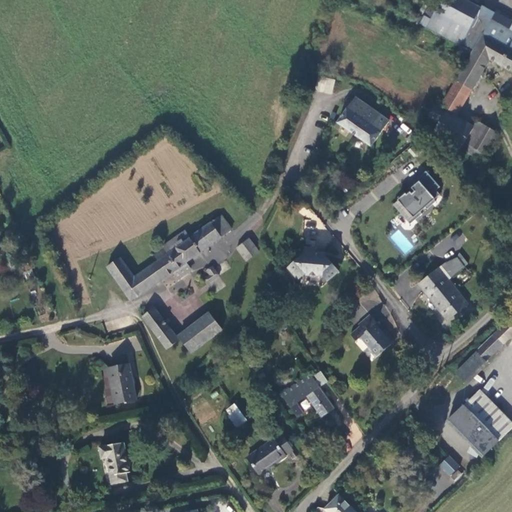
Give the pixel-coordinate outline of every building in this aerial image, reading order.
[(431,19),(426,27),(472,52),(492,19),(481,13),(477,20),(442,0),(431,19)] [(442,0),(477,20),(481,13),(482,7),(468,0),(442,0)] [(434,11),(428,7),(424,14),(430,17),(434,11)] [(431,19),(424,15),(420,24),(426,27),(431,19)] [(511,29),(492,19),(472,52),(441,107),(447,110),(458,116),(491,62),(511,73),(511,29)] [(335,80),(318,76),(315,91),(332,95),(335,80)] [(391,121),(356,96),(337,123),(357,137),(372,147),(382,133),(391,121)] [(435,105),(435,103),(425,101),(420,111),(429,115),(435,105)] [(479,160),(483,153),(475,148),(487,126),(475,120),(473,125),(458,116),(447,110),(446,111),(435,105),(429,115),(428,116),(439,123),(433,133),(479,160)] [(475,148),(483,153),(484,154),(497,133),(487,126),(475,148)] [(418,138),(413,132),(406,140),(411,145),(418,138)] [(406,193),(393,205),(411,225),(423,214),(421,212),(426,208),(428,209),(437,201),(436,199),(441,195),(437,190),(441,187),(427,171),(418,179),(420,181),(412,188),(415,191),(413,194),(411,192),(407,195),(406,193)] [(185,230),(171,240),(187,264),(233,229),(222,215),(190,237),(185,230)] [(454,246),(465,245),(463,234),(452,236),(454,246)] [(250,238),(236,248),(247,263),(261,252),(250,238)] [(187,264),(171,240),(164,244),(165,246),(155,254),(158,260),(135,277),(121,258),(106,268),(130,303),(173,274),(187,264)] [(325,255),(317,255),(317,249),(305,248),(305,254),(289,268),(300,280),(306,275),(322,276),(328,282),(340,272),(325,255)] [(449,262),(443,267),(452,279),(466,268),(458,258),(449,262)] [(178,280),(193,271),(187,264),(173,274),(178,280)] [(212,265),(205,270),(209,275),(203,279),(214,296),(228,287),(212,265)] [(471,305),(441,267),(418,285),(448,322),(471,305)] [(350,305),(343,311),(347,317),(355,310),(350,305)] [(177,337),(155,307),(142,317),(166,350),(179,340),(177,337)] [(224,331),(209,312),(177,337),(179,340),(192,356),(224,331)] [(372,317),(352,335),(358,342),(362,338),(370,347),(368,348),(377,358),(393,345),(376,326),(378,324),(372,317)] [(511,317),(477,351),(456,372),(466,383),(488,361),(504,344),(511,336),(511,317)] [(130,364),(107,368),(107,371),(102,372),(109,406),(114,405),(114,407),(138,402),(130,364)] [(328,380),(322,371),(315,376),(321,385),(328,380)] [(336,407),(311,373),(282,393),(298,417),(305,412),(298,402),(308,396),(322,417),(336,407)] [(450,421),(486,457),(511,430),(511,420),(481,390),(450,421)] [(226,410),(240,427),(252,418),(238,401),(226,410)] [(285,456),(294,450),(283,433),(274,439),(274,438),(246,457),(259,476),(286,457),(285,456)] [(100,447),(102,458),(107,458),(113,484),(127,481),(125,472),(130,470),(124,442),(100,447)] [(461,466),(450,455),(441,465),(452,475),(461,466)] [(465,475),(459,469),(451,478),(457,484),(465,475)] [(357,511),(341,495),(326,509),(328,511),(357,511)]
